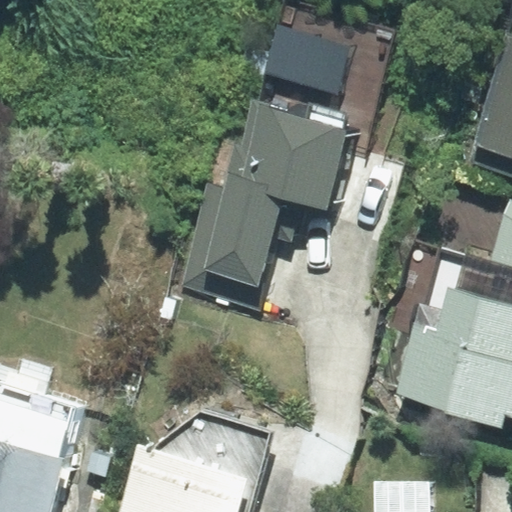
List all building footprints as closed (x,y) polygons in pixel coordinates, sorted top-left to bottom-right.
[(511,72),(509,71),(480,145),(511,157),(511,72)] [(208,271),(270,292),(299,209),(334,221),(366,130),(268,96),(208,271)] [(503,222),(457,206),(442,251),(455,255),(511,274),(511,197),(503,222)] [(511,433),(511,274),(455,255),(406,397),(511,433)] [(0,511),(67,511),(98,417),(0,385),(0,511)] [(129,511),(254,511),(262,489),(147,454),(129,511)] [(443,511),(444,492),(364,490),(363,511),(443,511)]
